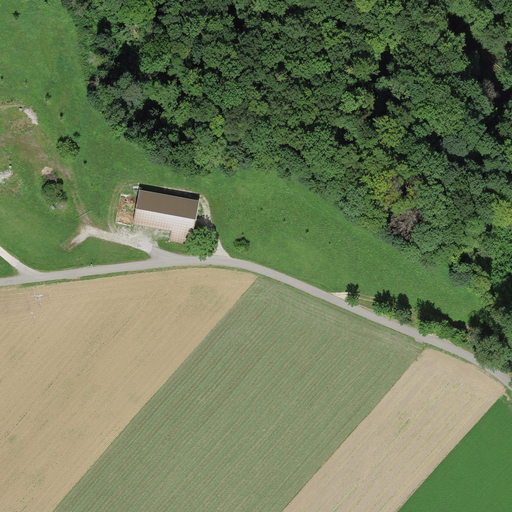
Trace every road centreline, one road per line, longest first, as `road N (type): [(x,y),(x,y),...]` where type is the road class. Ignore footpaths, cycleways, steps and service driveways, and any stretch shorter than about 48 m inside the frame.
road 1 (unclassified): [(511,384),(473,356),(243,265),(166,263),(0,282)]
road 2 (track): [(511,107),(333,32),(203,33)]
road 3 (track): [(65,102),(67,161),(91,229),(166,263)]
road 4 (track): [(331,299),(383,302),(511,345)]
